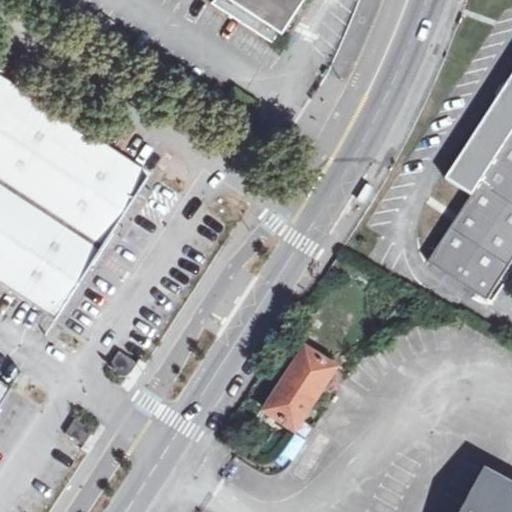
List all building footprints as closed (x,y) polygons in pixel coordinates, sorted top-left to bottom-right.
[(228,0),(283,36),(306,0),(228,0)] [(489,297),(511,261),(511,77),(449,177),(474,193),(460,214),(431,260),(489,297)] [(0,283),(58,321),(104,249),(150,178),(0,81),(0,283)] [(219,90),(211,104),(236,123),(245,109),(219,90)] [(372,186),(364,180),(351,199),(359,205),(372,186)] [(266,409),(295,427),(335,365),(305,346),(266,409)] [(120,353),(111,366),(119,372),(117,375),(120,377),(124,379),(130,376),(137,364),(120,353)] [(0,408),(12,389),(0,380),(0,408)] [(83,424),(76,419),(67,433),(84,444),(92,432),(92,426),(89,424),(85,421),(83,424)] [(511,511),(511,481),(487,468),(462,511),(511,511)]
